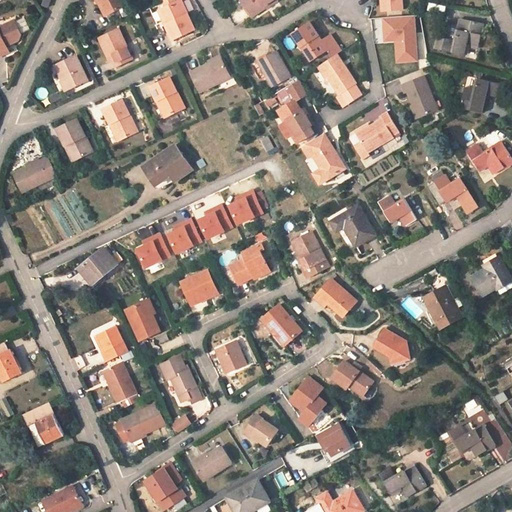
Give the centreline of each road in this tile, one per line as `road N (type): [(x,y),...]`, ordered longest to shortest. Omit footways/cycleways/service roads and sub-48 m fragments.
road 1 (residential): [(223,412),(327,351),(317,325),(288,292),(198,332),(196,345)]
road 2 (residential): [(116,488),(0,225)]
road 3 (residential): [(6,134),(215,40)]
road 4 (residential): [(511,200),(496,221),(374,284)]
road 5 (residential): [(334,0),(362,24),(373,92),(327,122)]
road 6 (residential): [(6,134),(61,0)]
road 7 (residential): [(116,488),(223,412)]
road 8 (residential): [(215,40),(268,32),(334,0)]
